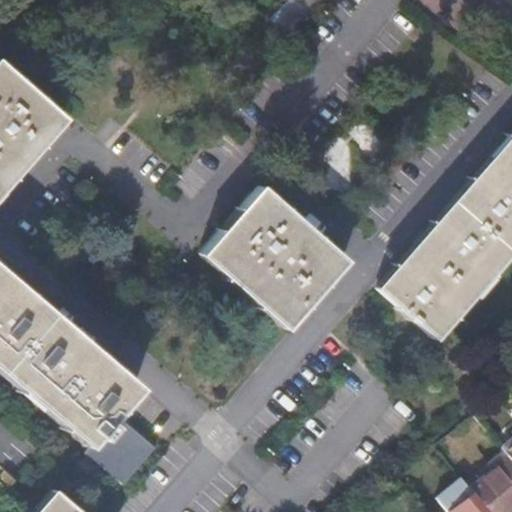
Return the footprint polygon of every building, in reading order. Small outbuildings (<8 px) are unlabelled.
[(287,0),(267,21),(290,36),(313,12),(295,0),(287,0)] [(295,0),(313,12),(324,0),(295,0)] [(258,53),(267,59),(267,58),(279,46),(270,39),(258,53)] [(258,53),(235,75),(244,81),(267,59),(258,53)] [(0,65),(0,185),(59,116),(0,65)] [(511,129),(375,285),(435,338),(511,251),(511,129)] [(257,186),(200,252),(284,325),(342,259),(257,186)] [(0,273),(0,370),(83,443),(91,433),(97,438),(84,452),(121,485),(154,446),(117,414),(110,423),(104,418),(131,386),(0,273)] [(511,436),(499,447),(507,456),(511,462),(511,436)] [(511,462),(507,456),(468,488),(471,492),(487,511),(506,511),(511,507),(511,462)] [(75,511),(51,491),(32,511),(75,511)] [(487,511),(471,492),(447,511),(487,511)]
